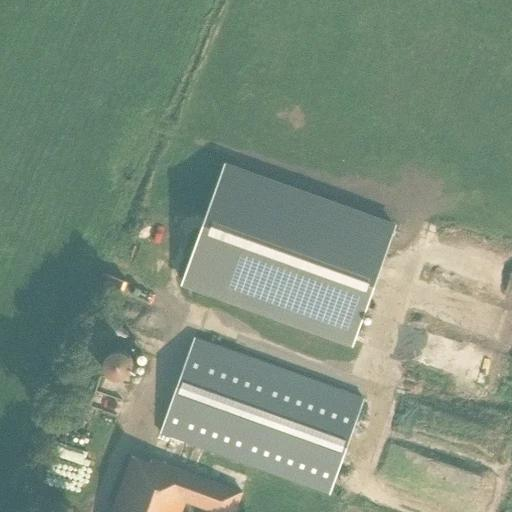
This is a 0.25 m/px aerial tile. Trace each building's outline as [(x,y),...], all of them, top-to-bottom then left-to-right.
[(288,120),(297,110),(283,96),(274,105),(288,120)] [(395,224),(225,164),(181,286),(352,346),(395,224)] [(511,204),(439,178),(429,208),(511,237),(511,204)] [(495,289),(502,256),(482,252),(475,285),(495,289)] [(494,330),(493,306),(473,306),(473,331),(494,330)] [(93,345),(120,340),(117,322),(90,327),(93,345)] [(160,433),(171,437),(330,494),(363,400),(194,339),(160,433)] [(134,375),(135,392),(148,391),(147,374),(134,375)] [(121,395),(124,385),(100,378),(97,389),(121,395)] [(118,413),(122,401),(93,392),(90,405),(118,413)] [(210,481),(161,463),(151,460),(150,463),(131,456),(111,511),(181,511),(185,502),(211,511),(234,511),(242,492),(241,492),(210,481)]
